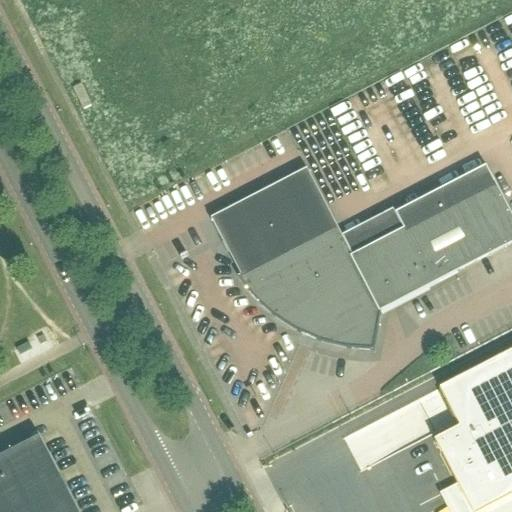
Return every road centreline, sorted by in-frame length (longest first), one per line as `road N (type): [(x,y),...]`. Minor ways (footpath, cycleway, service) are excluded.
road 1 (unclassified): [(249,511),(0,26)]
road 2 (unclassified): [(0,153),(187,511)]
